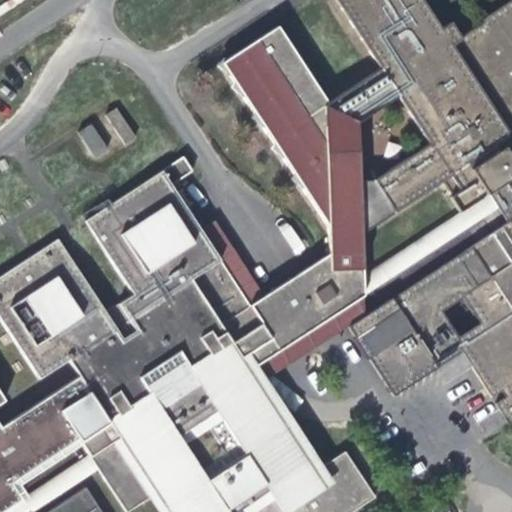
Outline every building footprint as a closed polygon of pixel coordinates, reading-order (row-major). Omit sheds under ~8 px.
[(270,345),(367,281),(367,240),(375,235),(417,209),(449,188),(475,173),(483,186),(458,202),(456,204),(465,219),(495,200),(511,188),(511,155),(510,152),(506,155),(503,150),(511,144),(511,9),(485,27),(487,30),(466,44),(456,29),(447,35),(425,0),(337,0),(386,76),(334,110),(284,33),(228,69),(253,108),(334,233),(330,259),(290,284),(250,309),(270,345)] [(120,111),(108,118),(127,148),(138,141),(120,111)] [(94,128),(81,136),(97,161),(110,153),(94,128)] [(449,188),(458,202),(483,186),(475,173),(449,188)] [(270,345),(250,309),(164,175),(86,224),(133,297),(105,315),(59,241),(0,278),(0,317),(40,380),(69,362),(80,378),(0,429),(0,405),(6,402),(0,392),(0,511),(3,511),(20,502),(9,483),(77,440),(89,456),(97,469),(124,511),(128,511),(154,495),(171,485),(188,511),(355,511),(372,502),(343,456),(314,475),(249,373),(317,330),(346,311),(367,312),(367,297),(401,276),(394,264),(367,281),(270,345)] [(511,188),(495,200),(502,211),(511,226),(511,228),(492,242),(351,333),(396,403),(464,357),(475,350),(508,401),(497,408),(511,431),(511,430),(511,188)] [(454,225),(394,264),(401,276),(470,232),(502,211),(495,200),(465,219),(454,225)] [(508,401),(475,350),(464,357),(497,408),(508,401)] [(3,511),(29,511),(97,469),(89,456),(20,502),(3,511)] [(154,495),(164,511),(188,511),(171,485),(154,495)] [(99,511),(84,488),(47,511),(99,511)]
